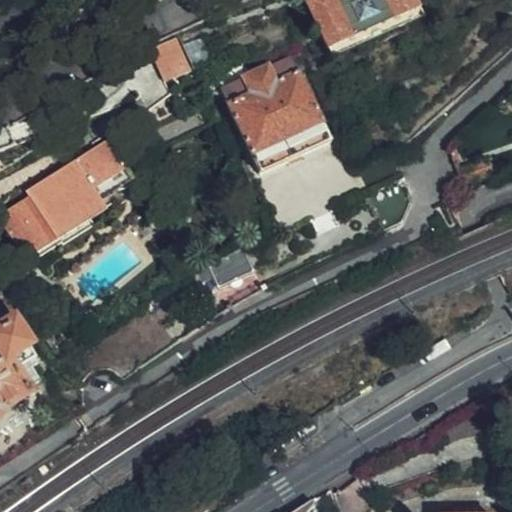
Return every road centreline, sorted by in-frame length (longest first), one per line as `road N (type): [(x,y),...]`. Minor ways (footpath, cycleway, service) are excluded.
road 1 (residential): [(511,187),(475,203),(470,219),(504,321),(338,422),(342,454)]
road 2 (residential): [(0,104),(198,0)]
road 3 (secondary): [(342,454),(511,356)]
